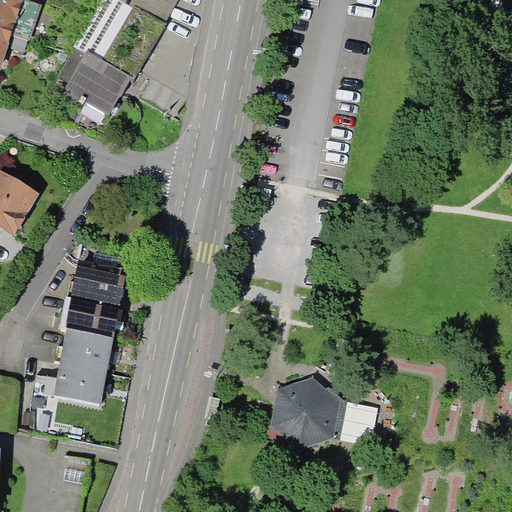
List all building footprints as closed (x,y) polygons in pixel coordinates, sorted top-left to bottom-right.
[(37,7),(13,0),(0,0),(0,71),(6,52),(10,39),(26,44),(37,7)] [(131,0),(130,3),(124,0),(114,0),(61,96),(107,121),(127,86),(130,88),(179,0),(131,0)] [(14,187),(0,178),(0,226),(12,233),(32,197),(14,187)] [(124,276),(74,266),(49,396),(99,406),(124,276)] [(316,380),(282,392),(274,429),(303,453),(337,441),(345,404),(316,380)]
